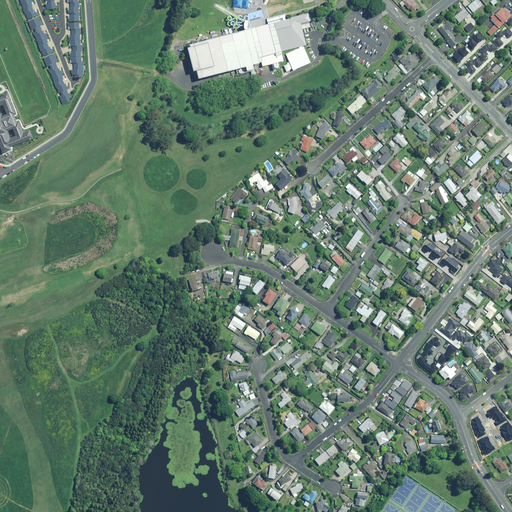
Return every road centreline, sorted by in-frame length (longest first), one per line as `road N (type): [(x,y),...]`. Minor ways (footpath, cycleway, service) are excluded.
road 1 (residential): [(0,171),(71,125),(94,77),(89,0)]
road 2 (residential): [(435,56),(312,167)]
road 3 (tertiary): [(511,228),(412,344)]
road 4 (residential): [(397,363),(370,399),(291,462)]
road 5 (residential): [(402,203),(326,311)]
road 6 (residential): [(326,311),(267,269),(213,253)]
